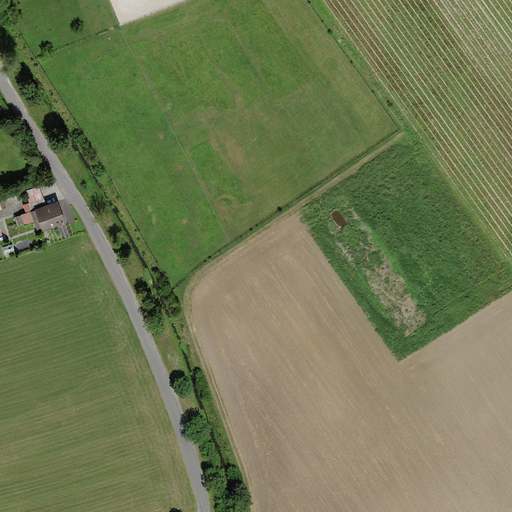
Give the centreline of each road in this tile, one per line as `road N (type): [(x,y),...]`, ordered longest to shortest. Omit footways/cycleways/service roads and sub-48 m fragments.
road 1 (unclassified): [(206,511),(123,291),(0,78)]
road 2 (track): [(244,511),(241,470),(182,314),(185,289)]
